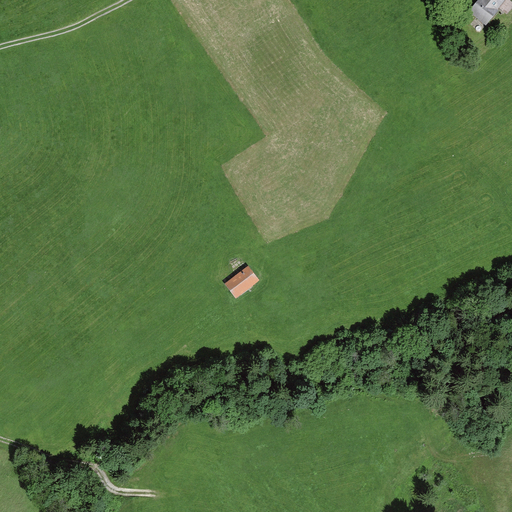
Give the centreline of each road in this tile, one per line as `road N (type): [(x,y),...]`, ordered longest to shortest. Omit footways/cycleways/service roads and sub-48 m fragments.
road 1 (track): [(341,0),(485,33)]
road 2 (track): [(0,48),(83,28),(131,0)]
